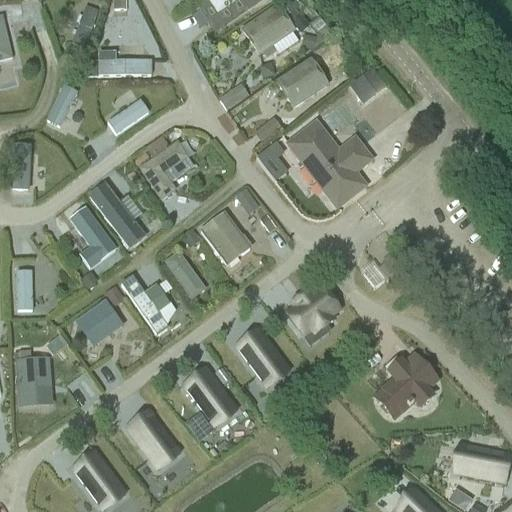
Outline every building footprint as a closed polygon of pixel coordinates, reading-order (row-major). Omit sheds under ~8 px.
[(209,0),(205,3),(216,18),(242,0),(209,0)] [(110,14),(124,14),(124,4),(110,5),(110,14)] [(238,34),(257,60),(294,34),(275,8),(238,34)] [(97,16),(84,12),(71,46),(84,51),(97,16)] [(296,16),(288,24),(299,36),(307,28),(296,16)] [(0,64),(12,61),(1,19),(0,19),(0,64)] [(313,54),(315,43),(304,41),(302,52),(313,54)] [(114,55),(97,55),(97,66),(97,80),(146,80),(146,64),(114,64),(114,55)] [(327,89),(308,61),(272,86),(290,114),(327,89)] [(97,66),(83,67),(83,80),(97,80),(97,66)] [(347,69),(341,75),(350,84),(356,78),(347,69)] [(273,80),(270,70),(259,73),(262,83),(273,80)] [(222,111),(245,99),(239,88),(216,101),(222,111)] [(62,89),(45,124),(58,131),(75,95),(62,89)] [(138,105),(106,127),(114,139),(146,117),(138,105)] [(257,143),(276,132),(272,124),(253,134),(257,143)] [(287,149),(326,198),(336,211),(363,190),(352,176),(369,163),(358,149),(350,155),(346,149),(337,156),(314,128),(287,149)] [(144,150),(149,159),(166,150),(160,140),(144,150)] [(161,177),(185,161),(176,147),(139,173),(160,203),(173,194),(161,177)] [(10,149),(8,193),(24,194),(26,150),(10,149)] [(134,175),(127,180),(134,191),(141,185),(134,175)] [(100,189),(85,201),(126,253),(141,241),(100,189)] [(244,191),(232,200),(247,218),(258,210),(244,191)] [(69,224),(89,252),(79,260),(88,273),(114,254),(83,213),(69,224)] [(199,234),(225,270),(250,251),(223,216),(199,234)] [(258,225),(268,237),(275,231),(266,220),(258,225)] [(188,233),(178,240),(188,252),(198,245),(188,233)] [(177,256),(162,267),(189,304),(204,293),(177,256)] [(15,277),(16,318),(28,317),(26,277),(15,277)] [(90,277),(79,286),(85,294),(96,285),(90,277)] [(154,289),(143,297),(137,288),(131,281),(119,289),(131,306),(149,329),(156,341),(168,332),(158,317),(169,309),(154,289)] [(122,304),(112,291),(102,298),(112,312),(122,304)] [(295,312),(286,319),(301,340),(311,333),(314,337),(325,328),(330,324),(327,320),(337,313),(321,292),(311,299),(308,295),(302,300),(294,305),(292,307),(295,312)] [(98,309),(85,318),(116,362),(129,353),(98,309)] [(511,312),(499,324),(511,338),(511,312)] [(85,337),(79,329),(70,335),(76,344),(85,337)] [(256,333),(234,350),(265,392),(287,375),(256,333)] [(28,355),(17,356),(18,366),(17,367),(20,400),(48,398),(45,364),(29,366),(28,355)] [(393,380),(381,391),(384,394),(401,413),(413,402),(420,409),(429,401),(422,394),(433,384),(413,362),(402,372),(398,367),(389,376),(393,380)] [(204,372),(181,389),(212,431),(235,414),(204,372)] [(220,372),(213,377),(221,388),(228,383),(220,372)] [(147,415),(125,431),(156,473),(178,456),(147,415)] [(458,449),(453,477),(504,487),(509,459),(458,449)] [(99,511),(104,511),(124,498),(92,456),(70,473),(99,511)] [(431,511),(414,494),(396,511),(431,511)]
